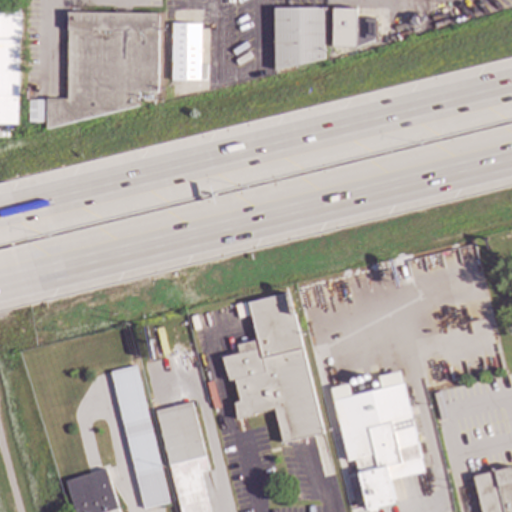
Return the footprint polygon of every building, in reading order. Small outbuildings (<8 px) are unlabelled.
[(323,58),(274,70),(274,8),(323,8),(323,58)] [(356,18),(374,18),(375,38),(355,47),(332,46),(332,8),(355,8),(356,18)] [(19,39),(17,39),(16,123),(0,123),(0,10),(19,10),(19,39)] [(156,91),(137,91),(136,106),(45,128),(46,99),(66,98),(67,12),(157,13),(156,91)] [(199,80),(171,79),(171,74),(165,74),(166,57),(171,57),(171,23),(200,24),(199,80)] [(151,102),(141,102),(141,94),(151,94),(151,102)] [(44,122),(28,122),(28,100),(44,100),(44,122)] [(396,284),(300,307),(295,288),(391,264),(396,284)] [(292,315),(293,314),(322,432),(282,442),(274,408),(253,413),(253,415),(236,418),(234,402),(239,401),(234,379),(228,380),(221,357),(239,353),(237,344),(257,339),(248,303),(287,293),(292,315)] [(110,371),(141,509),(167,503),(136,366),(110,371)] [(416,442),(423,440),(430,466),(423,467),(424,471),(389,480),(395,503),(367,510),(354,458),(348,460),(329,388),(347,384),(350,396),(380,388),(377,377),(398,371),(416,442)] [(209,511),(180,511),(155,411),(190,402),(207,470),(199,472),(209,511)] [(511,511),(480,511),(472,476),(509,467),(511,479),(511,511)] [(117,508),(103,511),(74,511),(65,481),(105,469),(117,508)]
